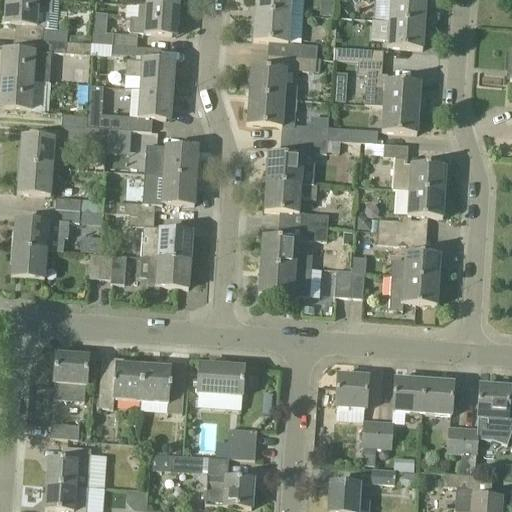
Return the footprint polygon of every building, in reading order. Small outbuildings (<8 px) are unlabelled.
[(37,29),(43,30),(45,30),(46,17),(51,17),(52,1),(39,0),(33,0),(5,0),(5,16),(10,16),(9,28),(15,28),(16,28),(37,29)] [(146,0),(146,8),(179,10),(179,0),(146,0)] [(256,2),(255,16),(290,18),(291,4),(289,4),(289,0),(257,0),(257,2),(256,2)] [(391,0),(390,24),(424,27),(426,1),(419,1),(419,0),(391,0)] [(333,19),(334,7),(322,6),(321,18),(333,19)] [(112,47),(112,48),(137,50),(138,37),(172,39),(176,39),(177,28),(179,10),(146,8),(146,9),(139,8),(138,22),(131,21),(129,38),(113,37),(113,38),(112,47)] [(253,43),(253,44),(268,45),(288,47),(290,18),(255,16),(254,29),(255,30),(254,43),(253,43)] [(424,27),(390,24),(390,25),(372,24),(370,42),(388,44),(388,51),(422,53),(424,27)] [(43,43),(67,46),(68,34),(43,32),(43,43)] [(1,66),(0,83),(34,85),(49,86),(51,56),(90,59),(91,47),(78,46),(67,46),(43,43),(42,57),(7,55),(7,66),(1,66)] [(288,47),(287,61),(317,63),(317,62),(318,49),(288,47)] [(124,90),(140,91),(140,93),(173,96),(174,78),(169,78),(170,66),(160,66),(136,64),(137,51),(137,50),(112,48),(111,60),(126,61),(124,90)] [(384,55),(359,53),(359,66),(383,67),(384,55)] [(317,63),(287,61),(286,73),(287,73),(319,75),(320,63),(317,62),(317,63)] [(358,78),(367,79),(366,91),(385,92),(386,84),(386,80),(382,80),(383,67),(359,66),(358,76),(358,78)] [(87,69),(70,68),(69,85),(86,86),(87,69)] [(296,104),(297,89),(285,88),(287,73),(286,73),(267,72),(266,72),(251,71),(251,72),(252,72),(251,86),(250,86),(249,101),(296,104)] [(0,100),(4,101),(3,112),(32,113),(34,85),(22,85),(0,83),(0,87),(0,100)] [(384,110),(418,112),(420,86),(386,84),(385,92),(366,91),(365,91),(364,109),(384,110)] [(171,112),(173,96),(140,93),(138,121),(166,123),(170,123),(171,112)] [(346,94),(334,94),(333,104),(346,104),(346,94)] [(247,127),(247,128),(282,131),(282,128),(295,129),(296,104),(249,101),(248,113),(249,113),(248,127),(247,127)] [(131,135),(132,121),(102,119),(102,104),(87,103),(87,119),(86,119),(85,132),(106,133),(131,135)] [(418,112),(384,110),(382,136),(416,138),(418,112)] [(61,130),(85,132),(86,119),(62,118),(61,130)] [(305,130),(304,143),(327,144),(328,132),(329,124),(317,123),(317,126),(306,125),(305,130)] [(85,132),(61,130),(61,141),(85,143),(85,144),(94,145),(94,152),(105,153),(106,145),(106,133),(85,132)] [(327,144),(333,145),(365,147),(364,159),(376,160),(378,135),(328,132),(327,144)] [(106,145),(130,146),(131,135),(106,133),(106,145)] [(54,143),(21,140),(21,153),(22,153),(21,169),(52,171),(54,143)] [(304,143),(304,156),(326,157),(327,155),(332,156),(333,145),(304,143)] [(395,162),(393,192),(444,196),(446,170),(406,168),(408,150),(388,149),(384,149),(383,161),(395,162)] [(163,179),(195,181),(196,165),(197,165),(198,153),(165,150),(165,151),(163,178),(163,179)] [(301,188),(303,160),(280,158),(268,158),(266,186),(301,188)] [(21,169),(19,184),(18,184),(17,197),(50,199),(52,171),(21,169)] [(195,197),(194,197),(195,181),(163,179),(145,177),(142,208),(155,208),(161,209),(161,206),(194,209),(195,197)] [(264,215),(280,216),(299,217),(300,202),(316,204),(317,190),(301,188),(266,186),(264,215)] [(444,196),(393,192),(392,193),(409,194),(407,220),(442,222),(444,196)] [(55,213),(80,214),(81,203),(56,201),(55,213)] [(115,217),(130,218),(154,220),(155,208),(142,208),(116,206),(115,216),(115,217)] [(80,214),(55,213),(54,226),(79,227),(80,223),(85,224),(86,215),(80,214)] [(103,216),(91,215),(91,226),(102,227),(103,216)] [(328,219),(303,217),(302,230),(327,232),(328,219)] [(148,261),(189,264),(190,249),(191,249),(192,236),(160,234),(160,232),(153,231),(154,220),(130,218),(129,230),(143,231),(141,261),(148,261)] [(357,232),(370,233),(370,226),(365,220),(358,220),(357,232)] [(402,225),(379,223),(378,236),(401,237),(402,225)] [(14,252),(46,254),(48,226),(15,224),(14,236),(15,237),(14,252)] [(302,230),(302,243),(326,245),(327,232),(302,230)] [(352,248),(352,236),(343,235),(342,248),(352,248)] [(378,236),(377,248),(400,250),(401,237),(378,236)] [(296,258),(298,243),(278,241),(262,241),(262,242),(263,242),(262,255),(261,256),(260,269),(311,273),(312,260),(296,258)] [(46,254),(14,252),(13,268),(12,268),(11,280),(44,283),(46,254)] [(440,258),(426,257),(404,256),(403,282),(438,284),(440,258)] [(100,283),(101,258),(90,257),(88,282),(100,283)] [(126,260),(113,259),(101,258),(100,283),(111,284),(111,287),(124,288),(126,260)] [(189,264),(148,261),(147,282),(146,297),(159,298),(159,291),(188,293),(189,280),(188,280),(189,264)] [(258,298),(309,301),(311,273),(260,269),(258,298)] [(351,278),(338,277),(337,301),(349,302),(351,278)] [(351,278),(349,302),(362,303),(364,279),(351,278)] [(391,281),(389,315),(402,316),(402,308),(436,310),(438,284),(403,282),(391,281)] [(88,361),(67,359),(67,362),(57,361),(57,359),(56,358),(53,404),(85,406),(88,361)] [(141,405),(143,370),(122,368),(121,363),(102,361),(99,412),(114,413),(115,403),(141,405)] [(185,367),(166,366),(164,371),(143,370),(141,405),(167,407),(167,417),(182,418),(185,367)] [(244,371),(199,368),(197,397),(242,400),(244,371)] [(367,381),(366,380),(366,381),(339,379),(338,378),(335,411),(351,412),(363,413),(366,413),(367,381)] [(395,382),(392,415),(409,416),(422,417),(424,385),(396,383),(395,382)] [(453,387),(452,387),(424,385),(422,417),(451,419),(453,387)] [(474,479),(475,445),(494,446),(504,450),(511,432),(511,424),(507,424),(510,391),(508,391),(508,392),(481,390),(481,389),(480,389),(478,421),(479,421),(478,433),(463,432),(461,459),(460,478),(460,479),(474,479)] [(272,398),(262,397),(261,418),(272,418),(272,398)] [(362,452),(363,452),(376,453),(378,425),(364,424),(362,452)] [(394,426),(378,425),(376,453),(392,454),(394,426)] [(79,430),(71,429),(51,428),(50,442),(70,444),(78,444),(79,430)] [(463,432),(448,431),(446,458),(461,459),(463,432)] [(256,435),(236,434),(229,433),(227,462),(235,463),(254,464),(256,435)] [(172,446),(171,457),(181,457),(181,447),(172,446)] [(46,488),(81,491),(82,490),(88,491),(90,453),(63,451),(62,463),(48,462),(46,488)] [(374,470),(376,453),(363,452),(362,469),(374,470)] [(385,463),(388,460),(389,456),(385,454),(381,453),(379,455),(378,459),(381,462),(385,463)] [(149,474),(170,476),(171,459),(150,458),(149,474)] [(171,459),(170,476),(203,478),(204,462),(171,459)] [(500,480),(511,480),(511,468),(501,467),(500,480)] [(396,474),(371,473),(370,487),(395,489),(396,474)] [(501,511),(502,502),(490,501),(492,481),(474,480),(474,479),(460,479),(460,478),(444,477),(443,490),(458,491),(456,511),(501,511)] [(251,511),(253,483),(227,482),(206,480),(206,492),(204,508),(222,510),(222,511),(234,511),(251,511)] [(369,511),(370,503),(358,502),(359,487),(331,486),(331,487),(329,511),(369,511)] [(85,511),(86,504),(81,504),(81,491),(46,488),(44,511),(85,511)]
